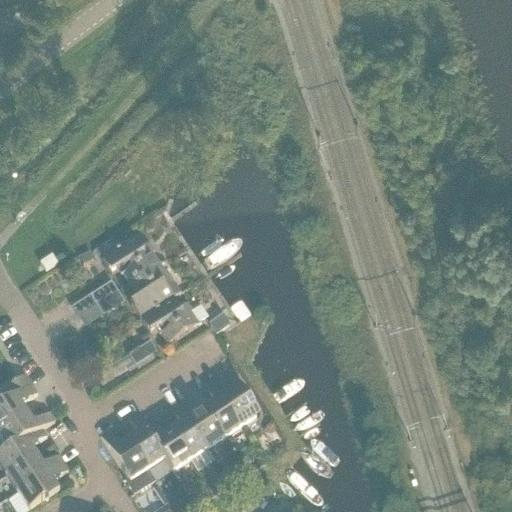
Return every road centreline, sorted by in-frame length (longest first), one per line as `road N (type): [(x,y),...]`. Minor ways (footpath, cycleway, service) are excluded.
road 1 (residential): [(88,423),(0,286)]
road 2 (unclassified): [(114,0),(0,85)]
road 3 (residential): [(88,423),(206,347)]
